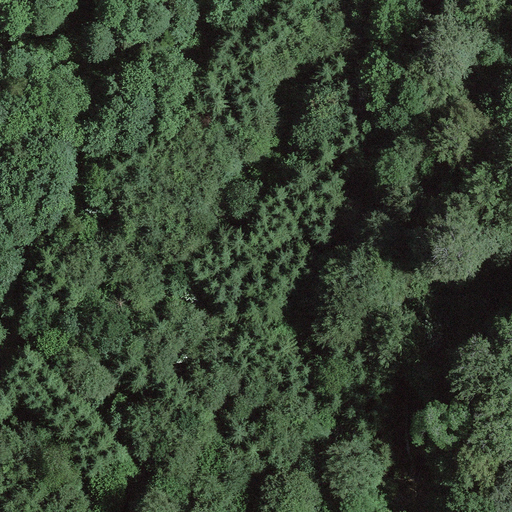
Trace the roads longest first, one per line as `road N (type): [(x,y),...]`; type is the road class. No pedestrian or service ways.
road 1 (track): [(0,311),(167,476),(238,511)]
road 2 (track): [(400,511),(433,496),(511,414)]
